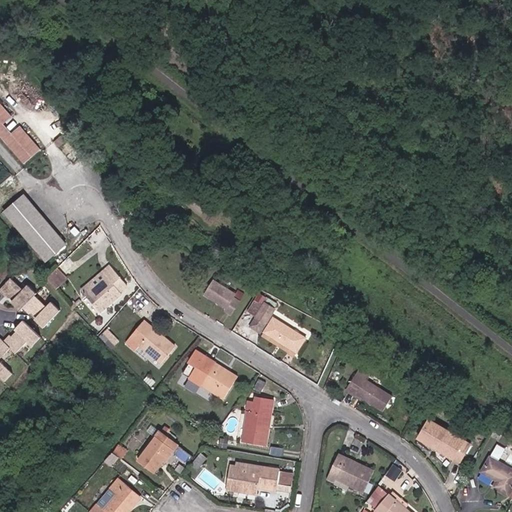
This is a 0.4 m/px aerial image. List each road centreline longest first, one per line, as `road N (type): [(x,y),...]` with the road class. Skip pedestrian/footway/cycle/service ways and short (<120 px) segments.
road 1 (residential): [(68,199),(99,207),(156,287),(187,312),(323,401)]
road 2 (residential): [(323,401),(389,440),(423,471),(447,511)]
